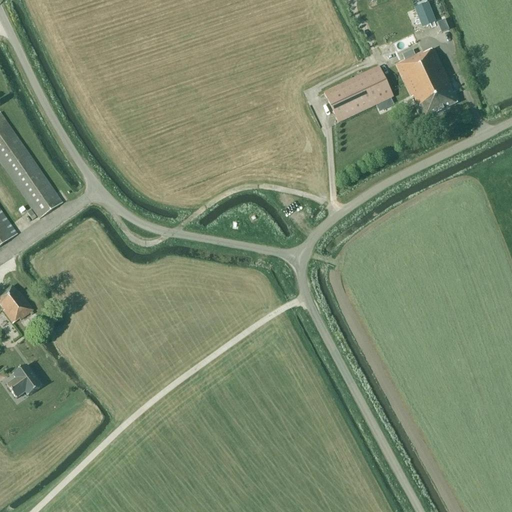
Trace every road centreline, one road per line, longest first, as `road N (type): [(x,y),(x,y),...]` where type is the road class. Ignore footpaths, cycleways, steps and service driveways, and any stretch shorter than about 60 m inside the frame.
road 1 (unclassified): [(303,258),(134,220),(95,188),(46,108),(0,5)]
road 2 (unclassified): [(422,511),(304,295),(303,258)]
road 3 (unclassified): [(303,258),(350,207),(511,122)]
